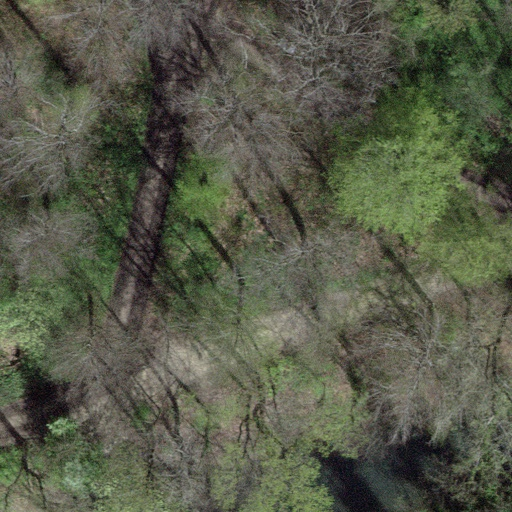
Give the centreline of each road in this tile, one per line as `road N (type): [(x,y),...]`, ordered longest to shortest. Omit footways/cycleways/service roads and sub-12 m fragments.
road 1 (track): [(0,417),(137,353),(511,245)]
road 2 (track): [(185,46),(494,250)]
road 3 (track): [(164,0),(185,46),(137,353)]
